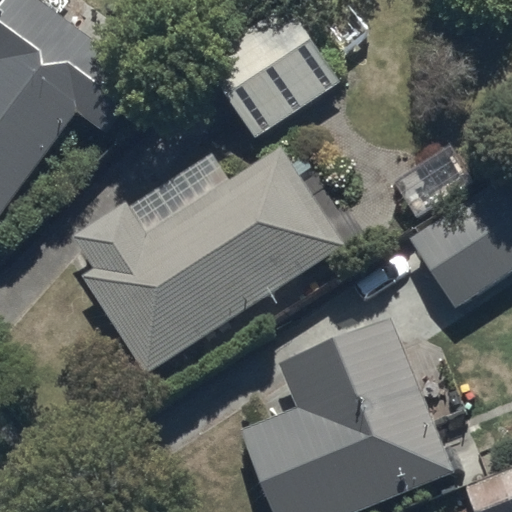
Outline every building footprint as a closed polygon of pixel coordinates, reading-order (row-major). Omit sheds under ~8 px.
[(155,74),(53,0),(10,0),(0,14),(0,222),(82,109),(113,132),(155,74)] [(211,59),(261,138),(348,83),(298,4),(211,59)] [(88,280),(150,376),(357,241),(293,141),(154,232),(132,199),(79,234),(103,270),(88,280)] [(511,174),(416,239),(462,309),(511,275),(511,174)] [(247,431),(279,511),(352,511),(462,468),(402,317),(292,361),(310,406),(247,431)] [(511,511),(511,478),(473,494),(480,511),(511,511)]
